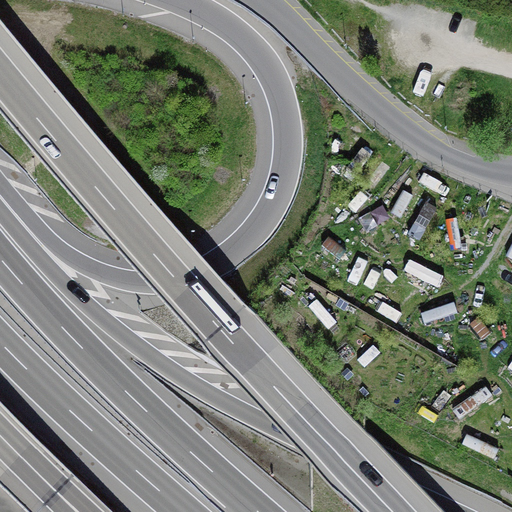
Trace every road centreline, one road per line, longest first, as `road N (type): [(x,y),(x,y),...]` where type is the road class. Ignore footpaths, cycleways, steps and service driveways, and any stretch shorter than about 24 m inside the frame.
road 1 (motorway): [(175,0),(229,26),(275,80),(288,155),(279,194),(255,231),(195,274),(147,281),(106,274),(48,239),(0,182)]
road 2 (motorway): [(391,511),(219,330),(0,74)]
road 3 (motorway): [(455,511),(193,385),(106,322),(0,210)]
road 4 (motorway): [(259,511),(125,391),(0,258)]
road 5 (motorway): [(0,341),(183,511)]
